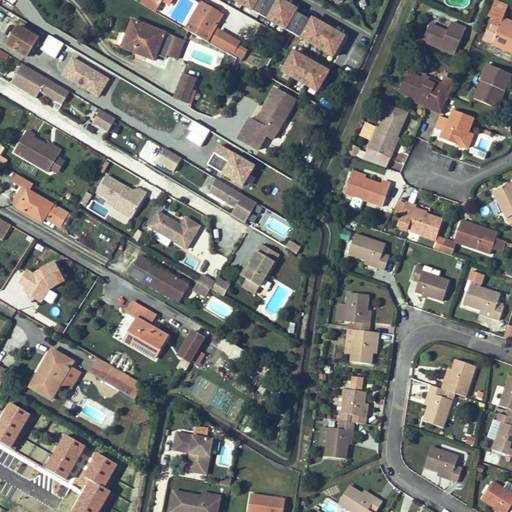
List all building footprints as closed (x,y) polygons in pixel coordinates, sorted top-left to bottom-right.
[(160,0),(144,0),(142,4),(154,11),(160,0)] [(233,0),(333,57),(344,39),(340,37),(341,34),(325,25),(323,27),(320,25),(312,21),(313,18),(297,9),(295,11),(278,1),(278,0),(233,0)] [(203,1),(202,3),(222,15),(223,13),(203,1)] [(495,9),(504,13),(507,6),(498,2),(495,9)] [(202,3),(191,22),(193,23),(189,31),(207,41),(222,15),(202,3)] [(511,21),(504,17),(502,22),(501,24),(511,28),(511,21)] [(511,28),(501,24),(502,22),(495,18),(494,20),(492,19),(487,31),(496,35),(492,44),(511,53),(511,28)] [(174,37),(132,20),(129,30),(132,31),(127,44),(145,52),(144,56),(154,60),(157,54),(166,58),(167,55),(174,37)] [(430,24),(422,42),(454,56),(466,29),(451,22),(447,32),(430,24)] [(27,57),(39,38),(19,27),(7,45),(27,57)] [(132,31),(129,30),(122,47),(144,56),(145,52),(127,44),(132,31)] [(64,44),(49,36),(45,43),(60,52),(64,44)] [(185,41),(174,37),(167,55),(178,59),(185,41)] [(404,44),(399,42),(395,51),(400,53),(404,44)] [(0,70),(1,71),(10,55),(0,49),(0,70)] [(71,56),(60,75),(99,97),(110,78),(71,56)] [(294,58),(291,56),(281,74),(316,94),(326,76),(323,74),(324,72),(296,56),(294,58)] [(58,67),(46,60),(42,67),(53,74),(58,67)] [(64,88),(23,64),(11,84),(28,94),(32,87),(40,92),(56,101),(64,88)] [(504,91),(511,75),(488,65),(474,98),(493,107),(501,90),(504,91)] [(432,111),(442,88),(422,79),(408,72),(399,92),(413,98),(426,104),(424,107),(432,111)] [(197,79),(183,74),(174,98),(192,105),(195,97),(191,96),(193,90),(197,79)] [(441,114),(452,88),(423,75),(422,79),(442,88),(432,111),(441,114)] [(32,87),(28,94),(36,99),(40,92),(32,87)] [(62,105),(70,92),(64,88),(56,101),(62,105)] [(250,119),(238,139),(258,151),(267,136),(273,139),(295,101),(275,89),(264,108),(267,109),(265,113),(262,112),(256,123),(250,119)] [(501,90),(493,107),(497,108),(504,91),(501,90)] [(426,104),(413,98),(411,102),(424,107),(426,104)] [(368,148),(391,159),(394,151),(392,150),(398,137),(408,115),(390,107),(380,127),(373,142),(371,141),(368,148)] [(108,132),(116,119),(101,110),(93,123),(108,132)] [(449,120),(440,117),(436,129),(444,132),(441,139),(467,149),(473,135),(468,133),(474,118),(453,110),(449,120)] [(373,142),(380,127),(378,126),(371,141),(373,142)] [(35,136),(27,131),(15,152),(49,172),(51,169),(58,158),(60,154),(47,146),(34,138),(35,136)] [(400,138),(398,137),(392,150),(394,151),(400,138)] [(60,154),(62,151),(48,143),(47,146),(60,154)] [(244,185),(256,163),(219,143),(207,165),(244,185)] [(358,150),(352,147),(348,154),(355,157),(358,150)] [(391,159),(368,148),(366,153),(363,160),(386,168),(391,159)] [(174,172),(182,159),(165,149),(157,162),(174,172)] [(366,153),(358,150),(355,157),(363,160),(366,153)] [(401,172),(407,155),(395,150),(388,167),(401,172)] [(58,173),(64,161),(58,158),(51,169),(58,173)] [(365,179),(351,174),(345,193),(353,196),(363,200),(383,207),(391,184),(383,181),(382,185),(365,179)] [(126,187),(107,176),(96,193),(108,200),(115,204),(113,207),(132,219),(147,194),(140,190),(132,191),(129,192),(124,189),(126,187)] [(257,203),(217,179),(208,192),(235,208),(231,215),(246,223),(257,203)] [(511,182),(493,192),(510,226),(511,224),(511,182)] [(12,205),(16,207),(26,190),(22,188),(12,205)] [(26,190),(16,207),(42,222),(45,218),(48,212),(50,213),(47,219),(60,227),(67,214),(26,190)] [(92,195),(88,193),(81,204),(85,206),(92,195)] [(363,200),(353,196),(351,203),(353,206),(358,208),(361,206),(363,200)] [(400,199),(395,212),(403,215),(407,202),(400,199)] [(426,215),(415,211),(416,208),(417,204),(408,201),(407,202),(403,215),(398,228),(436,241),(443,221),(426,215)] [(200,227),(186,218),(181,226),(158,212),(149,227),(187,249),(200,227)] [(11,225),(0,218),(0,239),(2,241),(11,225)] [(498,234),(462,221),(454,242),(490,254),(493,249),(496,239),(498,234)] [(351,232),(343,230),(340,239),(349,241),(351,232)] [(355,234),(348,255),(366,261),(379,265),(377,269),(385,271),(389,257),(382,254),(386,244),(355,234)] [(439,238),(435,250),(442,253),(445,246),(446,241),(439,238)] [(505,242),(496,239),(493,249),(502,252),(505,242)] [(297,253),(301,247),(291,240),(286,246),(297,253)] [(456,244),(446,241),(445,246),(455,249),(456,244)] [(262,244),(250,263),(251,264),(244,277),(247,279),(260,287),(279,255),(262,244)] [(455,249),(445,246),(442,253),(452,256),(455,249)] [(140,256),(137,261),(155,272),(158,267),(140,256)] [(40,302),(48,287),(65,279),(56,260),(33,271),(32,273),(25,268),(17,281),(24,286),(22,290),(40,302)] [(137,261),(129,274),(179,303),(184,295),(178,292),(184,282),(158,267),(155,272),(137,261)] [(244,277),(251,264),(250,263),(249,262),(241,276),(244,277)] [(424,268),(417,266),(412,280),(419,282),(415,292),(443,302),(450,281),(439,277),(422,272),(424,268)] [(441,271),(424,266),(424,268),(422,272),(439,277),(441,271)] [(472,271),(469,281),(481,285),(484,275),(472,271)] [(216,283),(202,275),(198,281),(211,289),(212,290),(216,283)] [(219,279),(213,290),(224,296),(230,285),(219,279)] [(260,287),(247,279),(243,286),(255,294),(260,287)] [(211,289),(198,281),(193,289),(206,297),(211,289)] [(190,285),(184,282),(178,292),(184,295),(190,285)] [(470,284),(463,305),(481,311),(493,315),(492,318),(499,321),(504,307),(497,304),(501,294),(470,284)] [(345,322),(349,322),(348,330),(353,331),(369,332),(370,325),(366,324),(368,311),(370,296),(348,293),(347,305),(345,322)] [(156,315),(133,302),(126,313),(137,319),(126,338),(139,345),(137,348),(155,359),(168,336),(150,326),(156,315)] [(337,321),(345,322),(347,305),(339,304),(337,321)] [(353,331),(348,330),(345,353),(351,354),(353,331)] [(179,356),(190,362),(204,338),(193,331),(179,356)] [(379,334),(369,332),(353,331),(351,354),(350,362),(372,365),(373,354),(375,341),(379,341),(379,334)] [(139,345),(126,338),(125,341),(137,348),(139,345)] [(246,352),(224,339),(219,347),(229,353),(228,354),(241,362),(246,352)] [(41,374),(54,351),(52,349),(38,373),(41,374)] [(73,362),(54,351),(41,374),(38,373),(30,387),(52,400),(61,384),(70,367),(73,362)] [(200,366),(205,353),(197,351),(193,364),(200,366)] [(135,399),(143,385),(95,356),(93,361),(95,362),(89,372),(104,381),(106,379),(116,385),(119,390),(135,399)] [(266,377),(272,367),(259,359),(253,369),(266,377)] [(444,382),(442,389),(455,394),(466,397),(476,367),(456,360),(452,370),(448,383),(444,382)] [(183,363),(179,369),(183,372),(187,365),(183,363)] [(80,372),(70,367),(61,384),(70,390),(80,372)] [(448,383),(452,370),(448,369),(444,382),(448,383)] [(507,416),(511,418),(511,376),(509,376),(499,406),(509,409),(507,416)] [(362,385),(363,378),(352,377),(351,383),(362,385)] [(116,385),(106,379),(104,381),(119,390),(116,385)] [(264,380),(258,391),(263,394),(270,383),(264,380)] [(362,385),(351,383),(350,390),(345,389),(344,397),(340,421),(355,423),(366,425),(367,417),(363,416),(365,404),(367,392),(362,391),(362,385)] [(442,389),(431,386),(429,393),(432,394),(428,406),(423,421),(443,428),(455,394),(442,389)] [(424,405),(428,406),(432,394),(429,393),(424,405)] [(511,418),(507,416),(499,414),(497,421),(501,423),(496,440),(492,450),(511,456),(511,418)] [(354,431),(355,423),(340,421),(339,429),(328,427),(326,446),(324,456),(345,459),(348,444),(350,430),(354,431)] [(490,438),(496,440),(501,423),(497,421),(496,421),(490,438)] [(320,445),(326,446),(328,427),(322,426),(320,445)] [(206,475),(213,440),(176,433),(173,450),(187,453),(188,450),(191,450),(190,453),(187,471),(206,475)] [(474,446),(476,439),(469,437),(467,444),(474,446)] [(455,466),(459,456),(431,447),(424,468),(438,472),(451,477),(449,481),(457,483),(462,468),(455,466)] [(478,465),(476,471),(482,473),(485,467),(478,465)] [(451,477),(438,472),(437,476),(449,481),(451,477)] [(23,477),(16,474),(10,485),(17,489),(23,478),(23,477)] [(30,482),(23,478),(17,489),(24,493),(30,482)] [(232,480),(221,478),(220,485),(230,487),(232,480)] [(511,493),(504,488),(493,481),(481,500),(500,511),(507,511),(511,507),(511,493)] [(376,511),(381,504),(383,502),(376,498),(374,501),(362,494),(350,486),(338,504),(350,511),(376,511)] [(203,497),(174,491),(169,511),(217,511),(220,503),(203,500),(203,497)] [(365,491),(362,494),(374,501),(376,498),(365,491)] [(221,497),(204,493),(203,497),(203,500),(220,503),(221,497)] [(283,511),(285,499),(251,494),(247,511),(283,511)] [(330,511),(334,511),(336,504),(324,501),(322,510),(330,511)]
